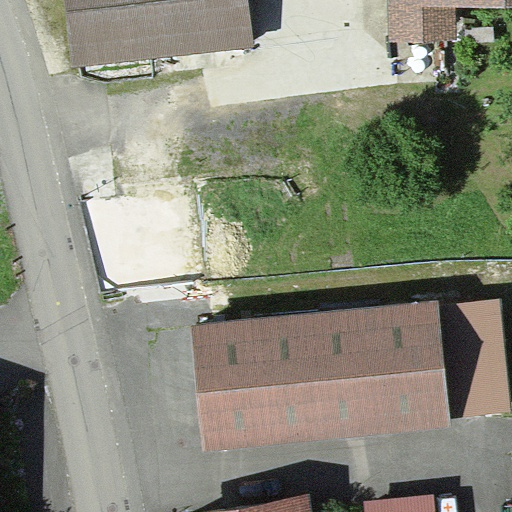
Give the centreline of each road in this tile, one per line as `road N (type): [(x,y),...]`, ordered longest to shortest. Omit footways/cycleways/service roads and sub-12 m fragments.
road 1 (tertiary): [(0,75),(64,344),(93,511)]
road 2 (unknown): [(90,494),(487,457)]
